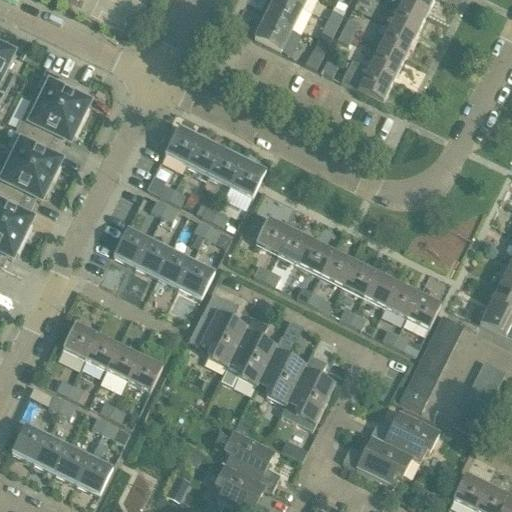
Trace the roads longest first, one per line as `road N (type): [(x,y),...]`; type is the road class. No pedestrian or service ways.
road 1 (residential): [(153,81),(391,198),(408,197),(443,177),(511,48)]
road 2 (residential): [(44,307),(153,81)]
road 3 (residential): [(153,81),(0,3)]
